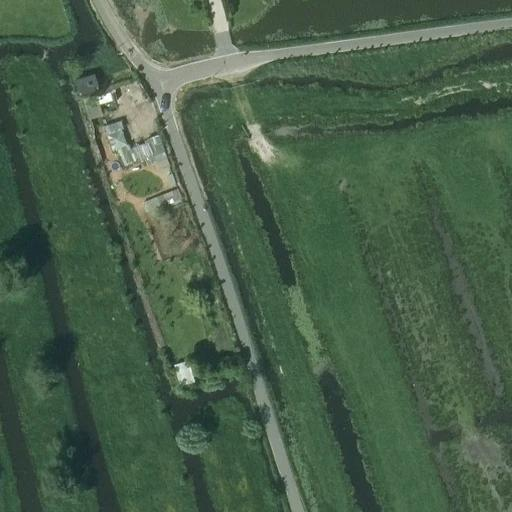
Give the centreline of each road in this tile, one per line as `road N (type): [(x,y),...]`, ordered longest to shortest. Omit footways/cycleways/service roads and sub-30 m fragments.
road 1 (unclassified): [(296,511),(162,85)]
road 2 (unclassified): [(162,85),(184,70),(230,61),(511,22)]
